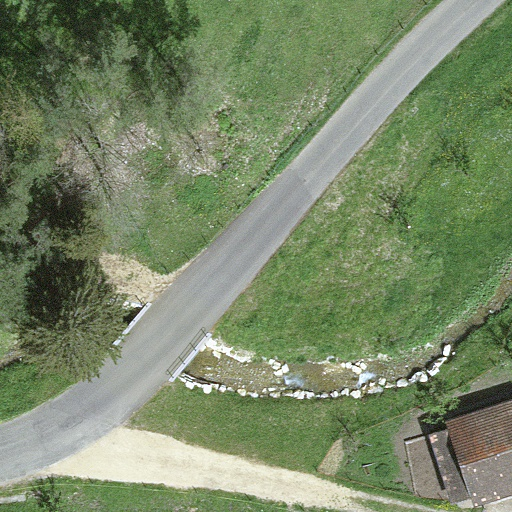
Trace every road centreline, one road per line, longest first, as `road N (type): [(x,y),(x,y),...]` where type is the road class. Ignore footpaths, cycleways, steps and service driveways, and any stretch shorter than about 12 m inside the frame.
road 1 (tertiary): [(0,451),(56,428),(111,388),(471,0)]
road 2 (track): [(56,428),(126,455),(396,511)]
road 3 (track): [(0,285),(102,267),(201,289)]
